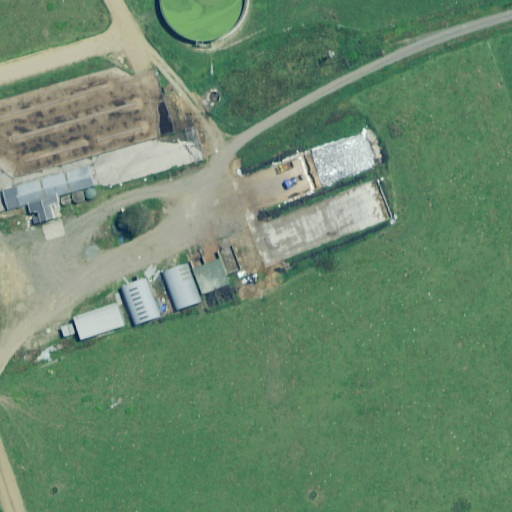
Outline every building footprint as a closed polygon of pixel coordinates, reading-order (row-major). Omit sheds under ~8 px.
[(382,165),(368,130),(315,151),(236,182),(249,217),(382,165)] [(93,183),(89,168),(4,191),(10,211),(29,206),(34,225),(56,219),(53,209),(62,206),(60,198),(95,188),(93,183)] [(76,205),(98,199),(95,188),(60,198),(62,206),(53,209),(56,219),(78,213),(76,205)] [(226,240),(215,244),(227,276),(238,272),(226,240)] [(231,287),(222,262),(195,272),(204,296),(231,287)] [(201,304),(188,265),(165,273),(178,311),(201,304)] [(160,318),(147,280),(123,288),(136,326),(160,318)] [(126,327),(120,307),(77,321),(83,341),(126,327)]
